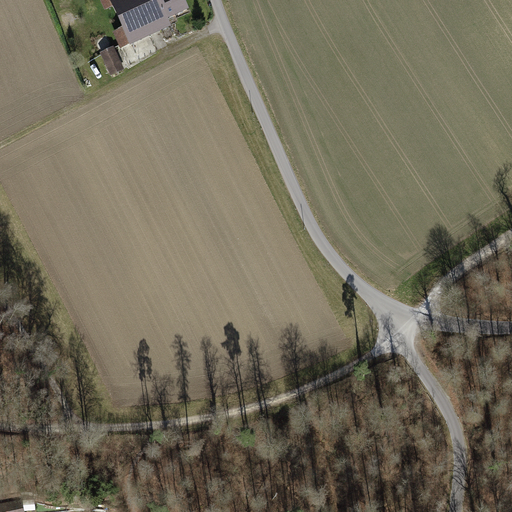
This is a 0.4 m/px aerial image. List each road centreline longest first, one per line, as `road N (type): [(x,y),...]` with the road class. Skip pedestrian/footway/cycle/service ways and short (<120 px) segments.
road 1 (track): [(511,233),(448,280),(374,353),(281,401),(162,425),(0,427)]
road 2 (residential): [(215,0),(327,251),(397,326)]
road 3 (residential): [(397,326),(455,433),(456,511)]
road 4 (track): [(84,428),(0,291)]
